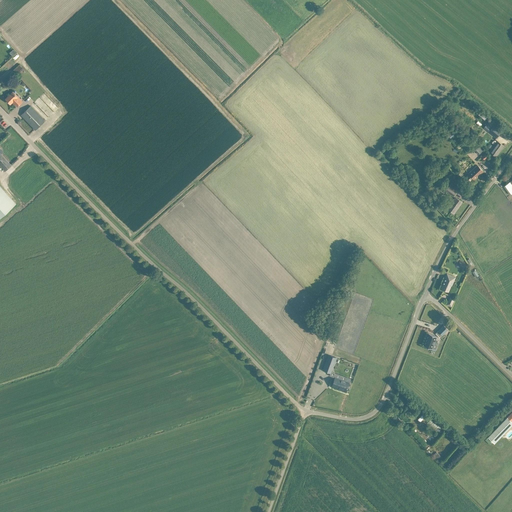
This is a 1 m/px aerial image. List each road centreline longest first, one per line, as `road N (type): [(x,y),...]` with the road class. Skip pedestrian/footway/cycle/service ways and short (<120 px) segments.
road 1 (unclassified): [(304,410),(0,109)]
road 2 (unclassified): [(304,410),(352,419),(373,414),(425,292)]
road 3 (unclassified): [(425,292),(451,234),(511,152)]
